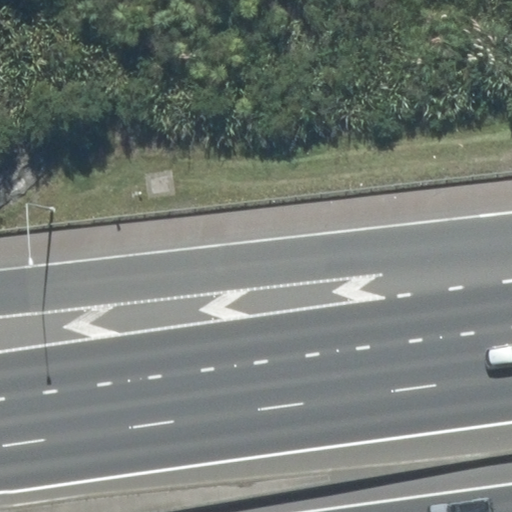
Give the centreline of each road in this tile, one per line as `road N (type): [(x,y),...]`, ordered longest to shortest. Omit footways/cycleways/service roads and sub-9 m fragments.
road 1 (motorway): [(0,443),(511,376)]
road 2 (motorway): [(0,294),(511,247)]
